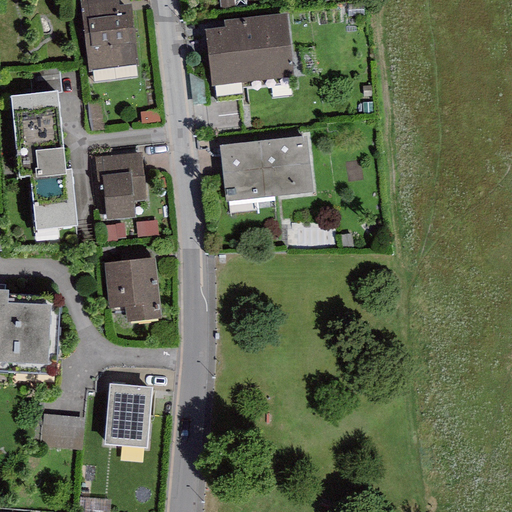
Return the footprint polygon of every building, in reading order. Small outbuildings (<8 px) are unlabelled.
[(145,23),(97,26),(100,79),(148,75),(145,23)] [(295,25),(214,34),(220,92),(301,83),(295,25)] [(86,234),(72,99),(15,105),(29,239),(86,234)] [(313,143),(229,154),(237,209),(320,198),(313,143)] [(148,162),(103,166),(108,224),(153,220),(148,162)] [(168,324),(161,263),(114,268),(120,329),(168,324)] [(71,305),(0,300),(0,377),(66,382),(71,305)] [(165,392),(113,391),(113,436),(164,437),(165,392)] [(46,447),(87,447),(88,416),(46,415),(46,447)] [(150,458),(151,445),(127,443),(126,456),(150,458)]
